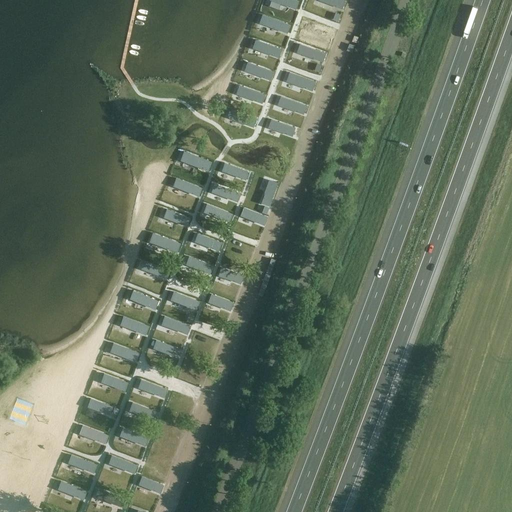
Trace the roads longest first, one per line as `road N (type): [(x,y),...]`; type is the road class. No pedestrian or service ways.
road 1 (motorway): [(477,0),(290,511)]
road 2 (motorway): [(335,511),(511,31)]
